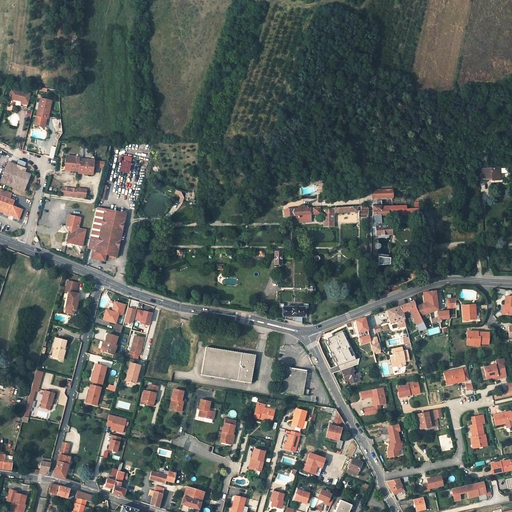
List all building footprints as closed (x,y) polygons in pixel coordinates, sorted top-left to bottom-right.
[(26,107),(29,92),(11,88),(9,98),(21,100),(20,105),(26,107)] [(52,100),(41,98),(35,119),(35,122),(34,123),(44,125),(46,117),(48,117),(52,100)] [(66,169),(79,171),(80,159),(80,157),(67,155),(66,169)] [(94,160),(80,159),(79,171),(79,173),(93,174),(94,166),(104,167),(106,161),(97,160),(97,157),(95,156),(94,160)] [(131,172),(133,161),(124,159),(119,158),(113,185),(118,186),(122,170),(131,172)] [(0,182),(24,192),(30,175),(25,173),(26,169),(8,162),(0,182)] [(500,168),(482,169),(482,179),(491,179),(491,181),(499,180),(498,174),(500,174),(500,168)] [(323,189),(323,179),(314,179),(314,180),(313,182),(310,182),(310,183),(319,183),(319,189),(320,189),(323,189)] [(77,197),(77,189),(62,187),(61,195),(77,197)] [(86,189),(77,188),(77,189),(77,197),(85,198),(86,189)] [(0,190),(0,211),(4,213),(3,215),(9,217),(9,218),(13,220),(13,219),(19,221),(23,210),(13,207),(15,202),(10,199),(12,194),(1,189),(0,190)] [(375,236),(390,234),(390,226),(383,226),(383,224),(380,224),(380,215),(389,215),(389,210),(400,209),(400,214),(400,215),(406,215),(406,214),(406,210),(406,206),(384,207),(384,209),(381,209),(381,207),(382,207),(381,199),(393,199),(392,192),(372,193),(373,210),(372,227),(375,227),(375,236)] [(320,208),(307,208),(304,209),(304,206),(299,206),(299,209),(284,210),(285,216),(292,216),(293,223),(311,222),(311,215),(324,214),(324,219),(334,219),(334,213),(335,213),(335,208),(320,209),(320,208)] [(117,257),(127,213),(106,209),(97,207),(88,247),(95,249),(93,257),(103,259),(107,258),(107,255),(117,257)] [(368,223),(368,210),(359,211),(358,218),(360,218),(359,223),(368,223)] [(70,227),(66,243),(83,246),(86,230),(79,228),(81,217),(68,214),(66,226),(70,227)] [(359,246),(359,248),(367,248),(368,223),(359,223),(359,224),(358,224),(357,225),(357,226),(358,226),(359,226),(359,244),(358,244),(358,245),(358,246),(359,246)] [(77,284),(66,282),(64,292),(68,292),(65,309),(76,311),(79,294),(75,293),(77,284)] [(434,292),(423,293),(424,305),(428,304),(429,313),(436,311),(438,310),(436,299),(434,292)] [(456,299),(447,299),(448,309),(456,309),(456,306),(456,299)] [(419,316),(429,313),(428,304),(424,305),(415,307),(414,302),(413,302),(400,306),(402,313),(409,310),(411,313),(417,326),(423,323),(422,321),(421,320),(419,316)] [(125,306),(115,303),(112,312),(106,310),(103,320),(116,324),(118,315),(120,316),(122,316),(125,306)] [(472,305),(463,306),(464,320),(475,320),(475,314),(473,315),(472,305)] [(402,316),(402,313),(400,306),(386,311),(390,324),(398,321),(400,328),(405,326),(404,320),(402,316)] [(302,324),(302,317),(304,317),(304,308),(303,308),(283,308),(282,316),(285,317),(285,319),(302,324)] [(436,311),(429,313),(430,317),(432,323),(432,324),(437,322),(437,321),(438,321),(438,320),(437,314),(436,311)] [(440,323),(441,323),(441,322),(442,322),(442,321),(447,320),(447,313),(437,314),(438,320),(438,321),(437,321),(437,322),(438,322),(438,323),(439,323),(440,323)] [(358,334),(368,331),(365,318),(355,321),(358,334)] [(115,325),(114,331),(121,333),(122,326),(117,325),(115,325)] [(430,335),(440,332),(438,327),(428,330),(430,335)] [(344,331),(325,339),(337,367),(356,359),(344,331)] [(472,332),(467,332),(467,339),(470,339),(470,341),(472,343),(475,343),(475,345),(475,346),(479,346),(479,344),(488,344),(489,333),(478,333),(478,334),(472,333),(472,332)] [(366,335),(367,336),(361,338),(360,336),(359,337),(359,339),(361,344),(371,342),(370,339),(369,333),(367,334),(366,335)] [(117,338),(108,335),(106,342),(105,342),(102,350),(108,352),(108,353),(114,355),(116,345),(115,345),(117,338)] [(144,340),(135,337),(130,354),(131,354),(130,358),(137,360),(138,356),(139,356),(141,352),(139,352),(140,350),(141,350),(144,340)] [(65,349),(67,341),(55,338),(53,348),(54,348),(52,357),(58,358),(59,357),(63,358),(65,351),(64,351),(62,350),(63,348),(65,349)] [(378,344),(377,338),(370,339),(371,342),(372,346),(378,344)] [(255,348),(256,341),(247,340),(246,347),(255,348)] [(378,344),(372,346),(374,353),(380,351),(378,344)] [(402,351),(402,347),(391,349),(392,354),(393,353),(397,353),(398,356),(394,357),(390,357),(391,363),(395,362),(396,366),(398,366),(403,365),(405,364),(405,361),(409,360),(407,350),(402,351)] [(255,356),(206,348),(202,375),(251,383),(255,356)] [(140,367),(130,364),(127,374),(129,375),(127,382),(135,385),(140,367)] [(106,368),(96,365),(93,375),(92,381),(91,382),(92,382),(91,386),(98,387),(99,384),(101,384),(106,368)] [(495,366),(484,368),(487,379),(492,377),(493,380),(506,377),(503,365),(495,367),(495,366)] [(304,389),(306,373),(291,370),(291,368),(283,366),(279,392),(307,397),(308,390),(304,389)] [(350,380),(351,384),(360,381),(359,377),(358,377),(357,375),(355,376),(353,372),(354,372),(354,371),(353,367),(341,371),(343,375),(345,380),(346,380),(349,379),(350,380)] [(462,369),(444,373),(447,385),(452,384),(452,382),(461,380),(461,382),(465,381),(462,369)] [(37,371),(33,383),(40,385),(43,373),(37,371)] [(407,386),(397,388),(399,398),(409,395),(409,394),(419,391),(417,382),(407,384),(407,386)] [(28,400),(33,401),(35,392),(38,393),(40,385),(33,383),(28,400)] [(96,405),(100,388),(98,387),(91,386),(90,385),(88,394),(89,394),(87,403),(96,405)] [(151,386),(150,386),(148,393),(144,392),(142,401),(146,402),(145,404),(153,406),(155,394),(156,395),(158,387),(151,386)] [(382,388),(361,393),(362,399),(371,397),(374,396),(376,405),(382,404),(382,403),(385,402),(382,388)] [(183,392),(174,390),(170,409),(181,412),(183,401),(181,401),(183,392)] [(51,406),(54,394),(51,393),(49,392),(44,391),(41,403),(51,406)] [(210,403),(201,401),(199,410),(201,410),(199,417),(200,417),(199,420),(211,423),(212,419),(213,420),(214,413),(208,412),(210,403)] [(262,405),(257,404),(254,417),(262,420),(263,418),(272,420),(274,411),(264,409),(261,408),(262,405)] [(301,429),(306,411),(296,408),(293,417),(295,417),(293,427),(301,429)] [(417,415),(420,430),(438,426),(437,418),(442,417),(440,409),(428,412),(428,413),(417,415)] [(338,441),(341,429),(339,428),(341,423),(341,418),(337,411),(335,420),(334,425),(333,427),(331,426),(329,426),(326,438),(338,441)] [(511,421),(510,412),(493,416),(495,425),(505,423),(511,421)] [(126,420),(109,415),(106,425),(111,427),(111,428),(123,432),(126,420)] [(482,416),(471,418),(473,425),(470,426),(472,437),(471,438),(473,449),(487,446),(485,435),(483,436),(481,425),(484,424),(482,416)] [(236,421),(226,419),(220,442),(232,445),(234,435),(232,435),(236,421)] [(289,434),(285,449),(295,452),(299,437),(300,433),(291,430),(290,434),(289,434)] [(397,449),(399,442),(399,440),(397,431),(388,433),(390,441),(390,443),(392,444),(391,447),(389,446),(387,451),(390,452),(391,456),(398,455),(397,451),(397,449)] [(121,438),(112,435),(108,450),(117,453),(121,438)] [(54,476),(65,479),(70,458),(69,458),(67,457),(67,456),(70,445),(63,443),(59,455),(54,476)] [(262,462),(265,453),(254,450),(252,459),(253,460),(250,469),(261,472),(263,463),(262,462)] [(0,468),(11,470),(12,457),(10,456),(3,455),(0,454),(0,468)] [(347,473),(356,477),(362,463),(353,459),(352,460),(351,460),(347,468),(349,468),(347,473)] [(511,469),(511,460),(509,461),(509,460),(491,464),(492,474),(511,470),(511,469)] [(40,470),(39,474),(45,475),(49,472),(51,464),(47,463),(42,462),(40,470)] [(164,475),(152,472),(149,479),(165,484),(166,481),(173,483),(176,474),(173,473),(174,471),(169,470),(168,472),(165,471),(164,475)] [(123,497),(125,490),(122,490),(123,488),(120,487),(123,477),(127,478),(128,474),(120,472),(118,471),(116,478),(115,482),(115,483),(113,490),(112,494),(123,497)] [(441,486),(442,481),(439,476),(427,479),(428,483),(422,484),(424,492),(430,490),(429,489),(441,486)] [(394,496),(403,490),(399,482),(399,483),(397,479),(386,482),(394,496)] [(115,482),(107,480),(105,487),(113,490),(115,483),(115,482)] [(477,490),(485,488),(483,482),(452,489),(454,501),(460,499),(459,493),(468,491),(469,498),(479,495),(477,490)] [(67,498),(69,489),(51,484),(49,493),(54,494),(58,496),(67,498)] [(159,508),(164,489),(156,487),(155,489),(154,492),(150,506),(159,508)] [(204,493),(187,488),(181,505),(198,510),(204,493)] [(331,506),(334,497),(331,495),(332,494),(322,489),(318,498),(327,502),(327,504),(331,506)] [(26,496),(15,494),(16,492),(9,490),(6,501),(13,503),(10,511),(22,511),(25,505),(23,505),(26,496)] [(271,507),(281,510),(283,502),(282,502),(284,494),(275,492),(273,491),(271,499),(273,500),(271,507)] [(310,504),(312,497),(308,496),(309,495),(297,491),(294,501),(306,505),(306,503),(310,504)] [(77,492),(74,505),(72,510),(71,511),(80,511),(82,506),(84,507),(86,501),(93,503),(94,497),(77,492)] [(245,499),(235,497),(230,511),(246,511),(248,508),(243,507),(245,499)] [(422,498),(414,500),(417,511),(425,509),(422,498)] [(348,511),(352,505),(340,500),(334,511),(348,511)]
